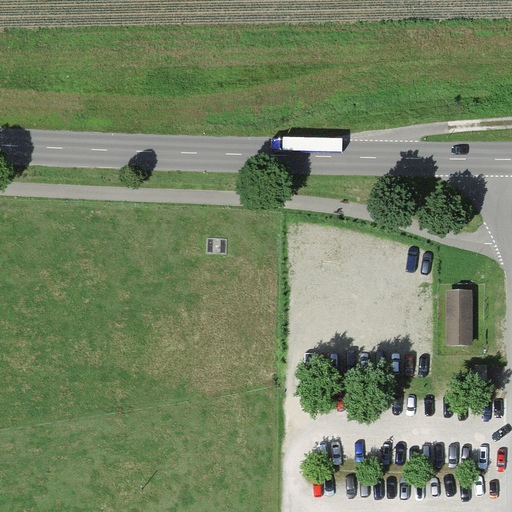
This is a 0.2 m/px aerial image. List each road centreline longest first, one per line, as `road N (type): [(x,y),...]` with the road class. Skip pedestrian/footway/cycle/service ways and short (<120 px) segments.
road 1 (track): [(0,187),(275,198),(511,246)]
road 2 (tertiary): [(0,144),(511,159)]
road 3 (track): [(287,155),(511,126)]
